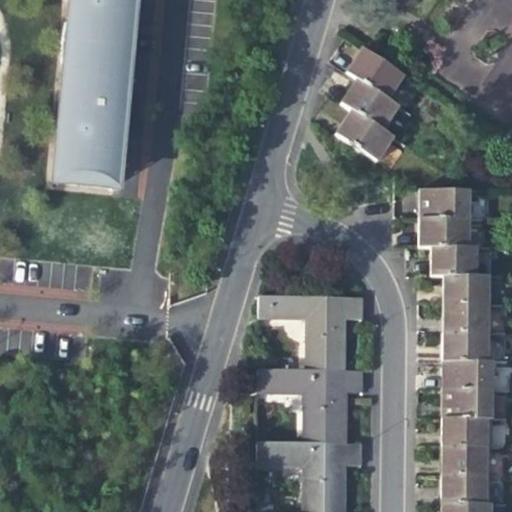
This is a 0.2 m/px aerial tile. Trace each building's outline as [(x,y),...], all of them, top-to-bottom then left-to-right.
[(71,0),(70,21),(65,61),(55,179),(116,185),(121,127),(107,126),(108,118),(117,119),(119,103),(123,104),(132,0),(71,0)] [(344,81),(353,87),(384,107),(400,83),(360,57),(353,68),(344,81)] [(337,111),(348,118),(378,137),(394,114),(384,107),(353,87),(346,98),(337,111)] [(388,144),(378,137),(348,118),(338,133),(332,142),(371,167),(388,144)] [(413,211),(413,223),(460,223),(461,195),(413,195),(413,211)] [(460,223),(413,223),(412,236),(412,251),(425,250),(460,251),(460,223)] [(425,278),(438,278),(468,278),(469,251),(460,251),(425,250),(425,264),(425,278)] [(468,278),(438,278),(437,294),(437,308),(480,308),(480,278),(468,278)] [(301,322),(301,373),(339,374),(340,342),(340,322),(357,322),(358,300),(254,300),(254,321),(301,322)] [(480,308),(437,308),(437,324),(437,335),(480,335),(480,308)] [(480,335),(437,335),(437,350),(436,364),(479,365),(480,335)] [(486,365),(479,365),(436,364),(436,378),(436,393),(486,394),(486,365)] [(301,395),(300,446),(339,447),(339,418),(339,396),(357,396),(357,374),(339,374),(301,373),(253,372),(253,395),(301,395)] [(486,398),(486,394),(436,393),(436,408),(436,422),(478,422),(500,422),(500,398),(486,398)] [(478,428),(478,422),(436,422),(435,437),(435,451),(478,452),(498,451),(498,428),(478,428)] [(300,468),(299,511),(337,511),(338,492),(338,469),(356,469),(356,447),(339,447),(300,446),(253,446),(252,467),(300,468)] [(478,457),(478,452),(435,451),(435,467),(435,479),(478,480),(497,479),(497,457),(478,457)] [(478,508),(478,480),(435,479),(435,495),(435,508),(478,508)]
